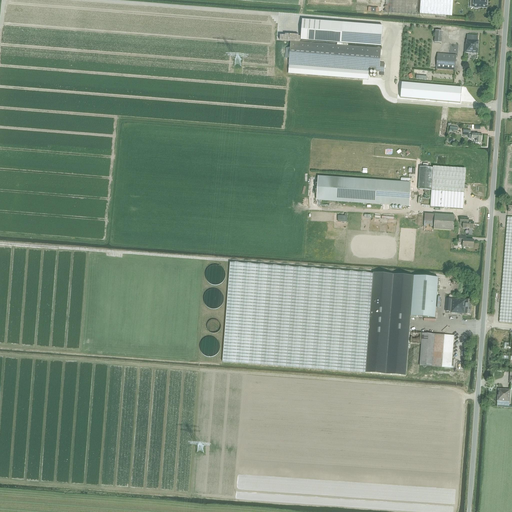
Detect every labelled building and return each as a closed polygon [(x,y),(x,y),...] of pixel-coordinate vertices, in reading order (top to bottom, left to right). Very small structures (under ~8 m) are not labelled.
[(385,0),(385,12),(417,14),(418,0),(385,0)] [(420,0),(420,15),(453,17),(453,0),(420,0)] [(486,8),(486,0),(471,0),(471,3),(474,3),(473,7),(474,7),(474,9),(478,9),(478,7),(486,8)] [(302,20),(300,40),(341,43),(343,23),(302,20)] [(383,26),(343,23),(341,43),(381,46),(383,26)] [(467,36),(466,44),(465,44),(465,53),(478,54),(479,36),(467,36)] [(289,63),(289,65),(370,71),(380,71),(380,76),(384,76),(384,72),(385,72),(386,63),(381,62),(382,48),(291,41),(289,63)] [(436,68),(455,70),(457,55),(438,53),(436,68)] [(401,83),(400,98),(460,103),(461,88),(401,83)] [(470,136),(470,139),(475,139),(475,143),(481,143),(481,140),(482,140),(482,135),(472,134),(472,136),(470,136)] [(420,167),(418,190),(432,191),(433,168),(420,167)] [(432,191),(431,207),(463,209),(465,184),(466,169),(433,167),(433,168),(432,191)] [(317,200),(409,206),(411,182),(318,176),(317,200)] [(435,217),(434,231),(454,233),(455,218),(435,217)] [(511,217),(508,218),(508,220),(499,323),(511,323),(511,217)] [(463,229),(473,230),(474,222),(467,222),(467,219),(461,218),(460,224),(463,224),(463,229)] [(474,240),(473,240),(466,239),(466,236),(459,236),(459,242),(463,243),(463,247),(473,247),(473,244),(474,240)] [(437,277),(373,273),(230,262),(222,363),(406,377),(410,316),(434,318),(436,294),(437,277)] [(224,276),(224,275),(223,274),(223,272),(222,270),(221,269),(220,268),(218,267),(216,266),(215,266),(212,266),(211,266),(209,267),(207,268),(206,270),(205,272),(204,273),(204,275),(204,277),(205,279),(206,281),(207,282),(208,283),(210,284),(211,285),(213,285),(215,285),(217,285),(219,284),(220,283),(222,281),(223,279),(223,278),(224,276)] [(222,300),(222,298),(221,297),(220,295),(219,294),(218,292),(216,291),(215,291),(213,290),(211,290),(209,291),(207,292),(205,293),(204,294),(203,296),(203,298),(202,300),(203,302),(203,304),(204,305),(205,307),(206,308),(208,309),(210,309),(211,310),(214,310),(215,309),(217,309),(219,307),(220,306),(221,304),(222,302),(222,300)] [(460,300),(447,299),(445,311),(455,312),(455,313),(470,315),(471,303),(466,302),(466,300),(460,300)] [(420,366),(452,369),(453,353),(454,336),(444,335),(444,336),(435,335),(423,334),(420,366)] [(218,348),(218,346),(217,344),(216,342),(215,341),(213,340),(212,339),(210,338),(208,338),(206,339),(204,339),(202,340),(201,341),(200,343),(199,344),(199,346),(199,348),(199,350),(199,352),(200,354),(202,355),(203,356),(205,357),(207,358),(208,358),(210,358),(212,357),(213,356),(215,355),(216,354),(217,352),(218,350),(218,348)] [(498,389),(497,401),(509,402),(510,390),(498,389)]
